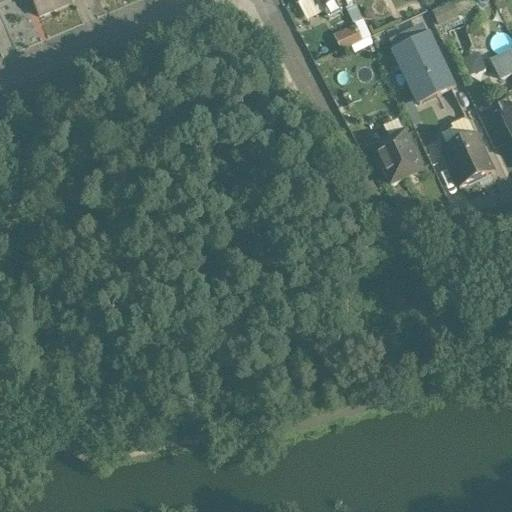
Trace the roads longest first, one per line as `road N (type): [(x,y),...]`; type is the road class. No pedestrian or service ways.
road 1 (residential): [(511,208),(395,226),(371,218),(256,0)]
road 2 (residential): [(195,0),(0,86)]
